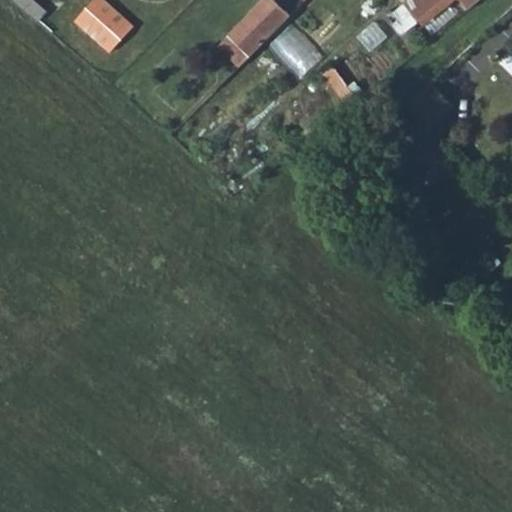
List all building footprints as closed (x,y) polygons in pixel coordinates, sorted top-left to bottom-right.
[(16,0),(39,20),(48,11),(36,0),(16,0)] [(105,0),(96,0),(78,21),(112,52),(135,26),(105,0)] [(249,58),(289,17),(272,0),(260,0),(226,35),(249,58)] [(408,0),(406,2),(419,18),(440,0),(462,0),(470,8),(480,0),(408,0)] [(440,0),(419,18),(424,24),(451,0),(440,0)] [(419,18),(406,2),(387,18),(401,34),(419,18)] [(305,14),(273,44),(295,67),(327,36),(305,14)] [(249,58),(226,35),(214,47),(237,70),(249,58)] [(425,85),(403,105),(424,126),(445,105),(425,85)]
